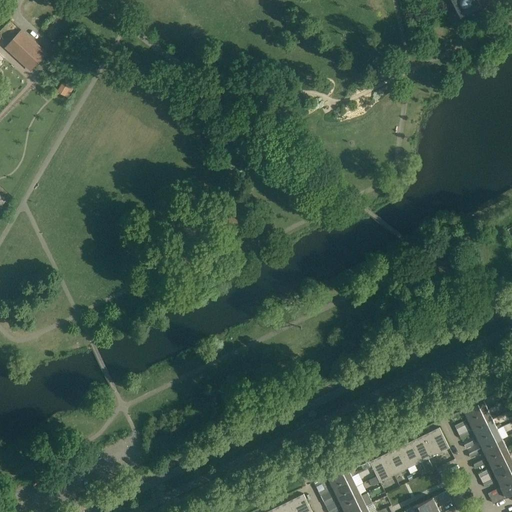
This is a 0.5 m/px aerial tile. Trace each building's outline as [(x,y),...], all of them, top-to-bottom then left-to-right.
[(452,0),(460,15),(480,5),(477,0),(452,0)] [(22,30),(8,45),(33,68),(46,53),(22,30)] [(70,86),(63,82),(58,91),(63,94),(66,90),(67,91),(70,86)] [(463,409),(468,419),(488,409),(483,399),(463,409)] [(500,404),(505,413),(510,410),(505,401),(500,404)] [(488,409),(468,419),(473,428),(493,419),(488,409)] [(461,414),(460,411),(450,415),(452,419),(461,414)] [(493,419),(473,428),(478,438),(498,428),(493,419)] [(449,447),(440,427),(436,429),(437,431),(427,436),(435,452),(440,449),(441,451),(449,447)] [(478,438),(482,448),(502,438),(498,428),(478,438)] [(471,434),(469,430),(460,435),(461,438),(471,434)] [(423,438),(413,443),(421,459),(427,456),(428,458),(435,454),(426,434),(422,436),(423,438)] [(502,438),(482,448),(487,457),(507,448),(502,438)] [(475,443),(474,440),(464,444),(466,448),(475,443)] [(413,443),(412,441),(408,442),(409,445),(399,450),(407,465),(413,463),(414,465),(422,461),(421,459),(413,443)] [(407,465),(399,450),(398,447),(394,449),(395,451),(386,456),(393,472),(399,469),(400,471),(408,468),(407,465)] [(492,467),(511,457),(507,448),(487,457),(492,467)] [(480,453),(478,450),(469,454),(471,458),(480,453)] [(377,476),(380,481),(379,479),(385,476),(386,478),(394,474),(393,472),(386,456),(385,456),(384,454),(380,456),(381,458),(372,463),(370,461),(372,466),(377,475),(377,476)] [(492,467),(497,477),(511,469),(511,457),(492,467)] [(485,463),(483,459),(474,464),(476,467),(485,463)] [(365,469),(372,466),(370,461),(363,465),(365,469)] [(328,475),(332,485),(352,475),(348,465),(328,475)] [(490,473),(488,469),(479,474),(480,477),(490,473)] [(511,469),(497,477),(501,486),(511,481),(511,469)] [(352,475),(332,485),(337,495),(357,485),(352,475)] [(369,480),(372,486),(380,482),(380,481),(377,476),(376,476),(369,480)] [(325,481),(324,477),(314,482),(316,486),(325,481)] [(494,482),(493,479),(483,483),(485,487),(494,482)] [(511,481),(501,486),(506,497),(511,493),(511,481)] [(342,505),(362,495),(357,485),(337,495),(342,505)] [(330,491),(328,487),(319,492),(321,495),(330,491)] [(499,492),(497,488),(488,493),(490,496),(499,492)] [(362,495),(342,505),(345,511),(351,511),(367,504),(367,505),(372,502),(367,492),(362,495)] [(290,500),(295,511),(312,511),(304,494),(300,496),(301,498),(291,503),(290,500)] [(335,500),(333,497),(324,501),(325,505),(335,500)] [(415,511),(427,511),(438,507),(433,497),(413,507),(415,511)] [(451,500),(450,497),(440,502),(442,505),(451,500)] [(295,511),(290,500),(286,502),(287,505),(277,509),(276,507),(278,511),(295,511)] [(351,511),(375,511),(377,511),(372,502),(367,505),(367,504),(351,511)]
